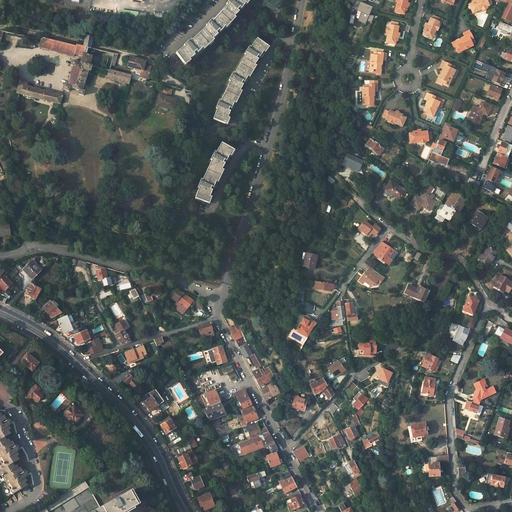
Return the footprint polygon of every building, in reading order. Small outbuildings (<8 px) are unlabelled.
[(221,31),(226,27),(230,23),(235,17),(238,14),(241,10),(248,0),(232,0),(231,2),(229,1),(227,4),(228,5),(210,24),(209,23),(207,25),(208,26),(188,44),(187,43),(185,45),(186,46),(175,54),(183,64),(191,58),(195,55),(200,51),(208,44),(214,38),(219,34),(221,31)] [(370,14),(374,7),(366,3),(367,0),(356,0),(353,8),(362,12),(358,20),(366,24),(367,20),(371,22),(374,16),(370,14)] [(395,0),(395,4),(397,5),(395,11),(404,14),(405,10),(406,8),(404,8),(405,5),(408,6),(409,4),(407,3),(407,0),(395,0)] [(491,7),(490,6),(493,4),(490,0),(483,0),(480,1),(479,0),(476,0),(476,1),(477,3),(477,4),(475,5),(474,4),(473,4),(469,6),(473,15),(479,12),(487,8),(491,7)] [(511,0),(507,0),(507,1),(509,2),(503,17),(510,20),(511,17),(510,16),(511,12),(511,0)] [(118,8),(117,14),(137,18),(139,12),(118,8)] [(439,19),(433,16),(429,25),(426,24),(425,26),(425,27),(428,28),(427,30),(426,29),(425,32),(423,35),(432,39),(434,33),(438,26),(439,23),(441,24),(443,20),(439,18),(439,19)] [(387,27),(385,36),(387,36),(385,42),(395,44),(396,40),(396,38),(395,38),(395,36),(398,36),(399,37),(399,34),(398,33),(399,26),(397,25),(398,22),(391,21),(391,24),(389,23),(389,27),(387,27)] [(511,38),(511,26),(499,21),(497,27),(510,33),(509,37),(511,38)] [(459,40),(457,41),(456,42),(455,41),(451,43),(453,48),(454,47),(458,53),(465,49),(464,47),(472,44),(475,42),(469,30),(462,34),(464,36),(460,38),(461,39),(459,40)] [(83,43),(82,46),(76,44),(76,45),(61,42),(58,53),(73,57),(74,54),(81,56),(80,63),(71,60),(69,65),(72,66),(66,86),(64,85),(63,90),(68,91),(69,88),(79,90),(77,94),(83,95),(84,91),(82,90),(87,70),(90,71),(91,66),(89,65),(92,56),(83,53),(85,47),(90,48),(91,44),(93,37),(85,35),(83,43)] [(40,39),(40,40),(38,47),(58,53),(61,42),(44,38),(43,37),(42,37),(42,38),(41,38),(40,39)] [(267,48),(257,40),(249,51),(248,50),(245,53),(247,54),(233,76),(231,75),(229,79),(231,80),(218,103),(217,102),(214,106),(216,107),(211,119),(222,124),(228,111),(242,86),(258,60),(267,48)] [(511,47),(508,46),(507,48),(506,53),(502,51),(500,56),(511,61),(511,47)] [(374,55),(374,63),(371,63),(371,72),(377,73),(377,74),(383,74),(383,69),(382,69),(382,68),(382,65),(382,64),(383,64),(384,59),(387,60),(387,53),(375,52),(374,55)] [(145,61),(130,57),(127,66),(141,70),(139,76),(148,78),(150,70),(148,69),(149,66),(144,65),(145,61)] [(449,77),(453,69),(454,66),(442,61),(439,68),(442,69),(440,73),(441,73),(441,74),(439,77),(439,78),(438,78),(436,82),(441,84),(442,83),(448,85),(451,78),(449,77)] [(511,76),(511,74),(492,66),(491,70),(495,72),(491,81),(500,84),(504,75),(511,78),(511,76)] [(128,85),(130,76),(108,70),(106,78),(128,85)] [(18,93),(59,104),(62,96),(26,86),(27,84),(19,80),(16,92),(18,93)] [(366,88),(366,96),(363,97),(363,106),(369,105),(369,107),(376,107),(376,102),(374,102),(374,101),(374,98),(374,97),(376,97),(376,92),(379,92),(379,85),(365,85),(366,88)] [(497,100),(502,89),(491,85),(490,86),(489,90),(486,95),(497,100)] [(172,90),(164,88),(162,96),(159,95),(157,106),(162,107),(161,109),(168,111),(168,109),(174,110),(176,99),(170,98),(172,90)] [(426,100),(425,105),(426,105),(423,111),(427,113),(426,114),(432,117),(435,110),(433,109),(438,98),(427,93),(424,99),(426,100)] [(438,98),(433,109),(435,110),(440,107),(443,100),(438,98)] [(460,101),(455,99),(451,108),(455,110),(458,104),(459,104),(460,101)] [(478,124),(482,114),(487,116),(490,106),(480,102),(478,109),(472,106),(469,114),(471,117),(469,121),(478,124)] [(396,111),(389,109),(389,110),(386,109),(383,115),(386,116),(386,117),(388,118),(387,120),(396,124),(396,122),(402,124),(406,115),(402,114),(400,113),(400,114),(398,113),(399,110),(397,109),(396,111)] [(445,137),(453,141),(457,130),(449,127),(450,125),(445,122),(438,138),(443,140),(445,137)] [(510,142),(511,136),(511,126),(508,125),(502,139),(510,142)] [(417,145),(425,144),(425,142),(428,142),(428,141),(431,140),(430,133),(428,133),(427,133),(427,132),(420,133),(420,131),(417,131),(417,132),(417,135),(415,135),(415,134),(414,134),(409,135),(410,144),(417,143),(417,145)] [(383,149),(378,145),(378,144),(375,142),(375,143),(369,139),(365,145),(367,146),(365,148),(376,155),(377,153),(379,155),(383,149)] [(445,143),(439,140),(438,144),(436,143),(432,152),(439,155),(445,143)] [(508,156),(511,145),(502,141),(500,145),(497,144),(496,147),(497,147),(496,151),(508,156)] [(231,151),(220,144),(214,156),(212,155),(210,159),(211,159),(201,182),(199,181),(197,186),(199,186),(195,198),(202,201),(207,203),(211,189),(223,165),(231,151)] [(434,159),(436,160),(446,165),(449,159),(439,155),(432,152),(426,165),(430,167),(433,161),(434,159)] [(503,167),(507,157),(497,153),(493,163),(503,167)] [(343,178),(348,180),(351,169),(341,166),(338,174),(344,176),(343,178)] [(491,183),(492,181),(494,182),(499,169),(491,166),(486,178),(484,183),(482,187),(493,192),(496,186),(491,183)] [(383,192),(399,202),(406,190),(390,181),(383,192)] [(434,202),(430,199),(433,195),(429,192),(431,188),(428,186),(426,186),(419,199),(416,196),(411,205),(418,209),(421,205),(426,208),(429,210),(434,202)] [(369,202),(373,195),(369,192),(364,197),(369,202)] [(446,218),(450,220),(453,215),(453,214),(455,211),(452,209),(454,206),(457,208),(456,209),(460,211),(466,201),(462,198),(463,197),(458,194),(458,195),(453,192),(444,207),(441,213),(447,217),(446,218)] [(319,204),(317,211),(325,214),(327,207),(319,204)] [(441,205),(433,218),(441,223),(444,221),(446,218),(447,217),(441,213),(444,207),(441,205)] [(478,209),(470,222),(475,225),(477,223),(481,227),(488,216),(478,209)] [(371,233),(374,235),(381,227),(375,222),(372,227),(364,221),(358,229),(368,237),(371,233)] [(0,235),(10,234),(9,223),(0,224),(0,235)] [(437,242),(444,246),(448,240),(441,235),(437,242)] [(386,244),(381,241),(374,250),(383,257),(391,262),(398,252),(392,248),(391,249),(390,248),(390,247),(387,245),(386,246),(385,245),(386,244)] [(489,246),(478,259),(487,267),(498,254),(489,246)] [(305,253),(304,261),(301,261),(301,265),(303,265),(303,267),(314,269),(317,256),(305,253)] [(381,260),(389,265),(391,262),(383,257),(381,260)] [(41,270),(33,262),(24,270),(33,279),(41,270)] [(96,270),(100,287),(112,284),(110,277),(107,278),(105,267),(98,265),(98,270),(96,270)] [(365,280),(370,284),(375,284),(377,281),(378,282),(381,281),(384,277),(369,266),(364,272),(358,281),(362,283),(365,280)] [(0,283),(0,285),(4,290),(6,292),(13,286),(11,284),(3,275),(0,277),(0,282),(1,283),(0,283)] [(506,292),(511,283),(499,275),(492,286),(500,291),(501,289),(503,290),(506,292)] [(333,284),(327,284),(314,282),(313,289),(323,290),(324,288),(329,289),(333,290),(333,284)] [(35,299),(40,289),(30,284),(28,288),(27,288),(26,290),(27,290),(25,294),(35,299)] [(413,296),(417,288),(409,284),(407,287),(411,289),(408,294),(413,296)] [(162,296),(160,286),(150,288),(152,298),(162,296)] [(422,300),(427,290),(418,286),(417,288),(413,296),(422,300)] [(139,297),(138,294),(135,289),(129,291),(133,300),(139,297)] [(172,300),(176,303),(175,305),(178,308),(176,310),(182,315),(189,305),(192,307),(193,305),(199,310),(203,307),(201,304),(197,300),(195,302),(193,301),(183,293),(177,293),(172,300)] [(478,300),(468,296),(463,310),(473,314),(478,300)] [(356,314),(353,314),(351,299),(344,300),(347,321),(356,319),(356,314)] [(61,312),(49,301),(47,303),(42,308),(52,317),(61,312)] [(203,308),(196,313),(201,320),(208,315),(203,308)] [(65,333),(74,330),(71,323),(67,315),(57,319),(61,327),(62,327),(65,333)] [(496,315),(492,321),(499,326),(503,320),(496,315)] [(126,335),(124,330),(127,329),(127,328),(123,320),(115,325),(118,330),(114,332),(120,343),(123,344),(130,342),(128,337),(130,336),(130,335),(129,334),(129,333),(126,335)] [(293,333),(305,340),(314,326),(309,322),(305,329),(303,328),(306,323),(301,320),(298,324),(299,325),(293,333)] [(211,335),(212,341),(220,338),(217,334),(213,335),(210,323),(212,323),(211,321),(197,326),(200,334),(206,337),(211,335)] [(459,338),(466,341),(472,328),(465,326),(460,324),(454,336),(459,338)] [(241,337),(237,330),(238,329),(237,328),(236,328),(234,325),(228,328),(239,347),(245,344),(241,337)] [(511,341),(511,331),(509,330),(504,328),(499,338),(504,341),(502,345),(508,349),(511,341)] [(79,333),(74,335),(77,344),(89,338),(86,330),(79,333)] [(160,345),(160,342),(162,342),(161,337),(153,340),(156,346),(160,345)] [(98,338),(91,341),(92,346),(85,349),(89,355),(97,352),(103,351),(98,338)] [(370,346),(359,344),(358,350),(363,350),(363,356),(370,357),(370,354),(377,355),(378,347),(376,347),(377,343),(370,343),(370,346)] [(481,343),(478,355),(484,356),(487,345),(481,343)] [(239,349),(244,358),(249,355),(251,354),(253,353),(252,352),(251,353),(247,346),(247,345),(239,349)] [(146,354),(143,346),(124,353),(128,364),(143,358),(142,356),(146,354)] [(222,346),(203,350),(207,363),(215,361),(216,364),(226,361),(222,346)] [(254,353),(253,353),(251,354),(258,367),(262,365),(263,367),(265,366),(262,359),(263,359),(259,350),(254,353)] [(31,371),(38,362),(26,353),(21,361),(26,365),(26,366),(31,371)] [(433,370),(438,359),(426,354),(421,365),(427,368),(429,369),(433,370)] [(249,355),(244,358),(251,371),(256,368),(249,355)] [(457,363),(460,356),(452,355),(450,360),(457,363)] [(336,362),(328,368),(335,377),(345,370),(338,361),(337,361),(337,360),(336,361),(336,362)] [(231,382),(238,378),(231,365),(217,370),(220,376),(227,374),(231,382)] [(265,386),(263,383),(266,381),(269,379),(269,380),(274,377),(268,365),(258,371),(252,374),(260,389),(265,386)] [(392,373),(382,368),(377,378),(382,380),(387,383),(390,377),(392,373)] [(138,383),(131,377),(134,374),(130,370),(121,374),(108,379),(116,386),(122,379),(127,384),(128,383),(132,388),(138,383)] [(72,384),(77,378),(72,373),(65,381),(69,384),(70,382),(72,384)] [(368,377),(359,382),(364,388),(372,383),(368,377)] [(387,383),(382,380),(380,383),(387,387),(391,378),(390,377),(387,383)] [(435,379),(424,377),(421,393),(432,394),(435,379)] [(310,384),(314,393),(323,389),(329,399),(333,394),(327,383),(325,384),(322,378),(317,381),(317,380),(311,383),(311,384),(310,384)] [(484,379),(472,385),(477,395),(475,396),(473,396),(471,402),(478,404),(479,400),(494,393),(491,387),(484,391),(483,389),(487,386),(484,379)] [(271,382),(269,384),(269,385),(260,390),(266,400),(279,392),(274,382),(272,384),(271,382)] [(36,384),(29,392),(33,396),(38,401),(43,395),(39,391),(41,389),(36,384)] [(347,385),(343,390),(346,397),(352,391),(347,385)] [(194,397),(201,409),(219,402),(214,389),(194,397)] [(154,390),(140,397),(138,398),(142,403),(143,402),(149,411),(162,402),(154,390)] [(236,395),(233,396),(234,398),(236,403),(238,402),(238,403),(240,403),(242,408),(251,404),(246,393),(245,391),(236,395)] [(352,404),(357,408),(360,405),(361,406),(365,402),(363,400),(366,398),(362,395),(354,404),(353,403),(352,404)] [(303,411),(305,402),(303,402),(303,399),(298,398),(298,397),(294,396),(291,407),(303,411)] [(390,401),(386,398),(382,405),(386,408),(390,401)] [(479,414),(482,406),(478,404),(471,402),(467,400),(464,408),(479,414)] [(274,401),(268,405),(272,412),(276,405),(274,401)] [(338,406),(334,401),(328,407),(332,414),(338,406)] [(225,414),(219,402),(201,409),(208,420),(225,414)] [(252,405),(240,410),(243,417),(239,418),(241,424),(257,418),(252,405)] [(72,407),(70,406),(63,412),(65,414),(63,416),(72,425),(82,414),(73,406),(72,407)] [(0,458),(6,467),(0,471),(15,493),(29,484),(27,481),(30,479),(19,463),(17,464),(15,461),(20,458),(18,455),(21,453),(10,437),(8,439),(6,436),(11,432),(9,429),(12,428),(1,412),(0,412),(0,458)] [(287,422),(283,414),(275,418),(279,426),(287,422)] [(175,428),(170,420),(168,416),(159,423),(165,433),(175,428)] [(509,421),(498,418),(494,434),(506,438),(508,431),(506,430),(509,421)] [(52,425),(45,423),(42,434),(49,436),(52,425)] [(257,423),(247,426),(249,434),(245,435),(247,439),(268,431),(265,426),(259,428),(257,423)] [(423,423),(411,425),(411,426),(407,426),(409,437),(413,436),(413,437),(426,434),(423,423)] [(358,435),(353,425),(344,429),(349,439),(358,435)] [(480,442),(469,439),(470,437),(463,435),(464,431),(455,428),(455,437),(479,445),(480,442)] [(247,439),(239,442),(241,447),(240,447),(242,454),(262,447),(261,441),(264,439),(264,437),(269,435),(268,431),(247,439)] [(378,433),(371,436),(367,438),(364,439),(362,440),(365,448),(370,445),(369,442),(378,438),(380,437),(378,433)] [(197,446),(191,434),(185,437),(186,438),(185,439),(185,440),(185,441),(185,442),(184,444),(184,445),(183,447),(174,451),(176,455),(190,449),(195,447),(197,446)] [(330,449),(344,442),(340,434),(338,434),(328,439),(330,443),(328,444),(330,449)] [(269,435),(264,437),(264,439),(265,441),(264,441),(266,445),(267,444),(271,451),(276,448),(269,435)] [(308,456),(303,446),(293,452),(295,456),(297,455),(299,460),(308,456)] [(190,449),(176,455),(182,468),(191,464),(187,455),(186,453),(191,451),(190,449)] [(279,463),(277,458),(275,451),(269,453),(269,454),(266,456),(266,454),(263,455),(265,460),(267,459),(269,467),(279,463)] [(511,453),(507,452),(505,458),(499,456),(498,461),(511,465),(511,453)] [(196,462),(193,453),(187,455),(191,464),(196,462)] [(427,457),(427,461),(424,462),(425,472),(429,472),(429,476),(438,475),(437,461),(437,455),(431,456),(427,457)] [(361,475),(353,459),(348,462),(348,463),(345,465),(349,473),(353,471),(356,477),(361,475)] [(258,479),(256,473),(251,475),(250,474),(244,476),(245,478),(246,478),(247,482),(258,479)] [(511,478),(488,473),(486,483),(502,487),(502,484),(508,485),(511,478)] [(190,480),(194,489),(202,486),(198,476),(190,480)] [(296,487),(291,477),(284,480),(283,479),(278,480),(284,492),(289,490),(294,487),(296,487)] [(84,480),(32,511),(49,511),(89,488),(84,480)] [(357,481),(349,485),(354,494),(362,490),(357,481)] [(125,511),(139,504),(132,490),(91,511),(125,511)] [(213,491),(197,497),(200,506),(202,505),(204,510),(214,506),(211,498),(215,496),(213,491)] [(286,500),(290,510),(303,504),(299,494),(294,496),(286,500)] [(451,505),(455,511),(460,508),(453,497),(449,499),(452,504),(451,505)] [(327,501),(320,505),(323,511),(331,507),(327,501)]
